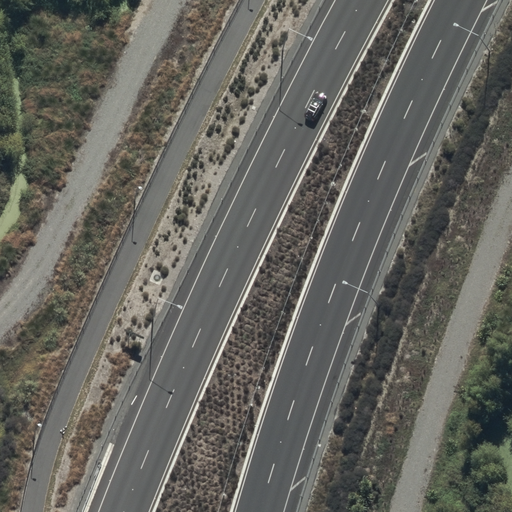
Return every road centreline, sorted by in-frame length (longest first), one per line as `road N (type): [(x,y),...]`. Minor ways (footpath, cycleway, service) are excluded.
road 1 (trunk): [(124,511),(207,311),(362,0)]
road 2 (trunk): [(461,0),(369,198),(259,511)]
road 3 (track): [(0,321),(44,258),(167,0)]
road 4 (track): [(403,511),(441,382),(511,196)]
